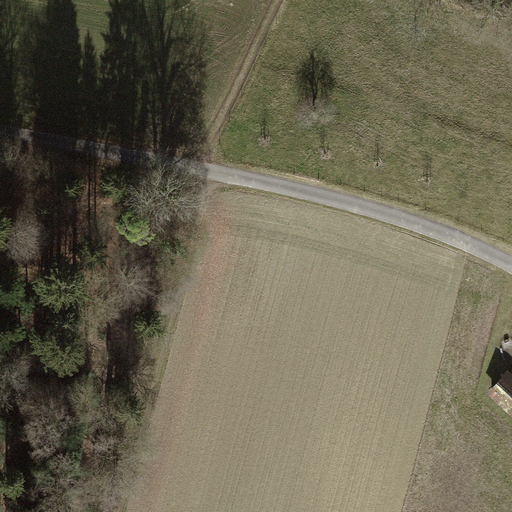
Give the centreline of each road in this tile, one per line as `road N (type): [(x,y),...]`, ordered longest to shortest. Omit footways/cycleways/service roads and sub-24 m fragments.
road 1 (track): [(511,262),(329,196),(0,127)]
road 2 (track): [(115,511),(210,170)]
